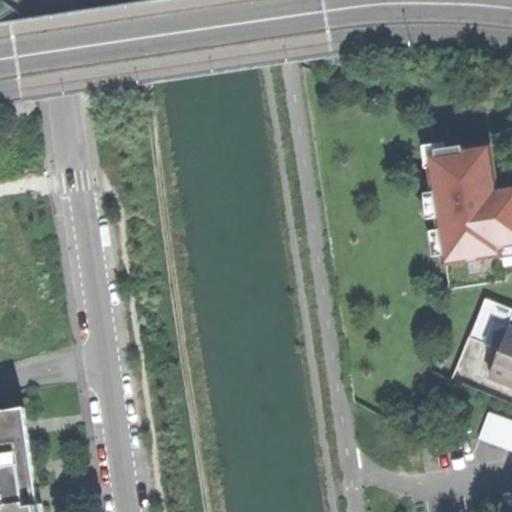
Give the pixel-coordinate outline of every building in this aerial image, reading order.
[(440,166),(432,167),(447,264),(504,256),(503,249),(511,247),(511,187),(499,189),(492,146),(438,154),(440,166)] [(438,154),(430,155),(432,167),(440,166),(438,154)] [(511,310),(486,300),(471,339),(499,350),(507,331),(511,332),(511,310)] [(511,385),(511,332),(507,331),(499,350),(489,376),(511,385)] [(25,506),(40,503),(26,407),(18,408),(19,417),(24,416),(25,430),(21,431),(29,489),(23,490),(25,506)] [(0,511),(41,511),(40,503),(25,506),(23,490),(29,489),(21,431),(25,430),(24,416),(19,417),(18,408),(0,410),(0,511)] [(511,422),(489,414),(480,438),(511,449),(511,422)]
